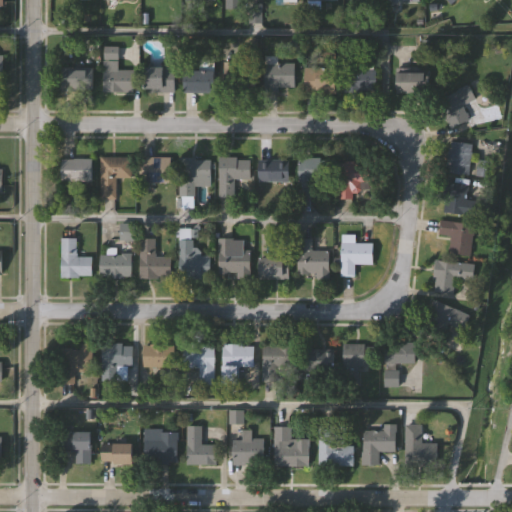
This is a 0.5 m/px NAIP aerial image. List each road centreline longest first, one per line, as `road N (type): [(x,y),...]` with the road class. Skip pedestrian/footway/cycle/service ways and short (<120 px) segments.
road 1 (tertiary): [(29,511),(32,0)]
road 2 (residential): [(511,499),(0,497)]
road 3 (residential): [(406,220),(411,162),(403,141),(384,127),(0,123)]
road 4 (residential): [(406,220),(397,285),(385,304),(366,311),(0,311)]
